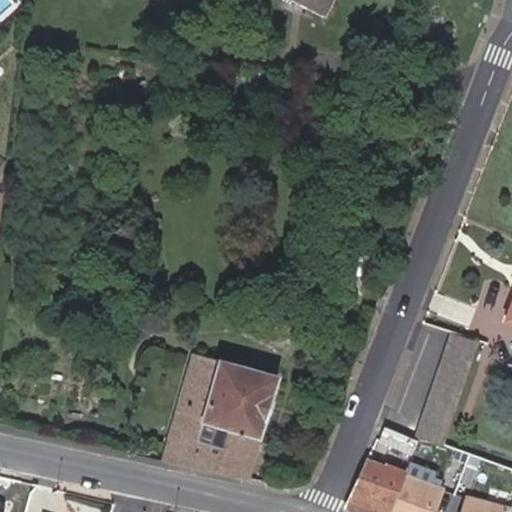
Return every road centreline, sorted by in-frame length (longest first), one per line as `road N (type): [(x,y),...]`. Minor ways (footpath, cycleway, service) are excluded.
road 1 (residential): [(315,511),(511,33)]
road 2 (residential): [(0,450),(292,511)]
